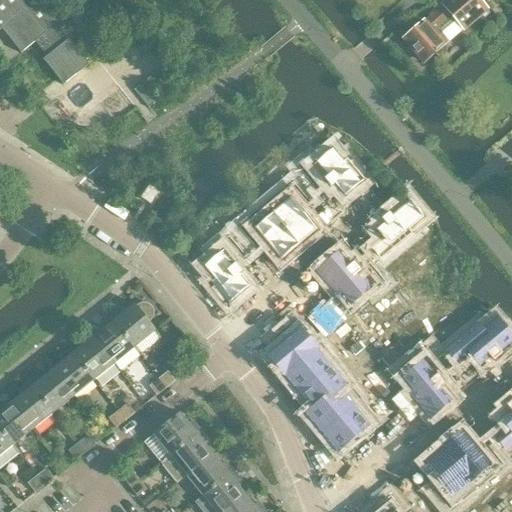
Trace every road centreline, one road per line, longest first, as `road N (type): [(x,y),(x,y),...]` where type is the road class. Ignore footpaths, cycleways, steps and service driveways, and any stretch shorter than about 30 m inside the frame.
road 1 (residential): [(511,269),(280,0)]
road 2 (residential): [(89,511),(110,495),(90,467),(235,354)]
road 3 (residential): [(334,511),(511,374)]
road 4 (unclassified): [(222,338),(155,262),(55,195)]
road 5 (residential): [(222,338),(376,204)]
road 6 (unclassified): [(316,511),(280,417),(235,354)]
